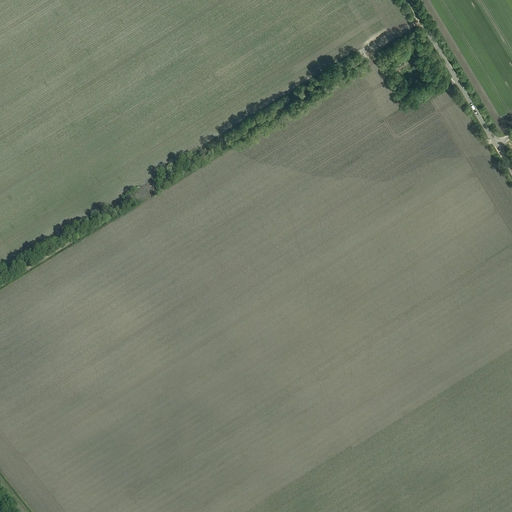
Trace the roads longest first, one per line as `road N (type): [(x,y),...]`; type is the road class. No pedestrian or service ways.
road 1 (track): [(421,20),(151,185)]
road 2 (unclassified): [(496,145),(408,0)]
